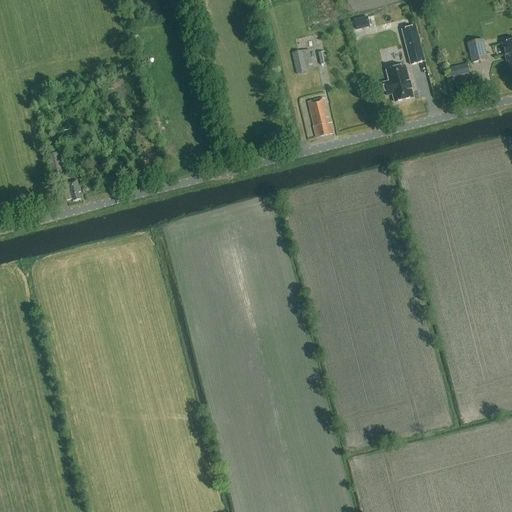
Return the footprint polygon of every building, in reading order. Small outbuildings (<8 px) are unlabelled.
[(370,28),(367,17),(353,21),(356,31),(370,28)] [(416,27),(402,31),(411,66),(425,62),(416,27)] [(292,53),(296,74),(307,72),(302,51),(307,50),(304,39),(295,41),(298,52),(292,53)] [(467,43),(471,63),(488,60),(483,39),(467,43)] [(511,41),(502,44),(506,62),(508,62),(511,71),(511,70),(511,41)] [(325,52),(318,54),(321,65),(327,64),(325,52)] [(467,64),(450,68),(452,78),(469,74),(467,64)] [(413,98),(405,67),(387,72),(389,82),(383,84),(387,96),(393,95),(395,103),(413,98)] [(316,137),(334,133),(332,123),(329,123),(324,99),(308,102),(314,127),(316,137)] [(74,134),(77,143),(84,141),(82,132),(74,134)] [(57,145),(59,153),(67,151),(65,143),(57,145)] [(52,175),(62,173),(57,153),(47,156),(52,175)] [(78,193),(80,193),(77,180),(62,184),(67,201),(72,200),(72,202),(80,200),(78,193)]
